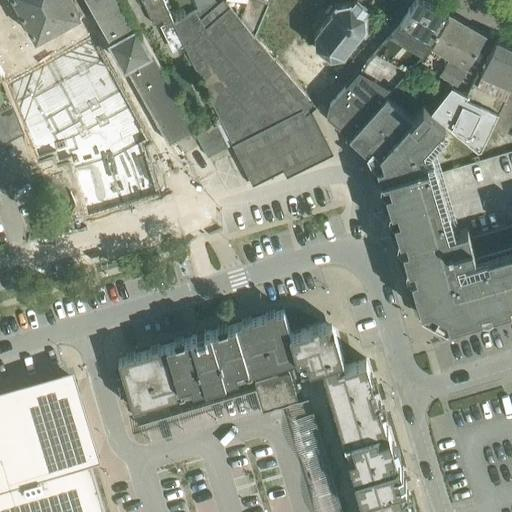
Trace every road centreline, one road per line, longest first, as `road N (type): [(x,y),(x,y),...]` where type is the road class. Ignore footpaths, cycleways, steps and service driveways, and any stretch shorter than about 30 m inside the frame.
road 1 (unclassified): [(410,396),(375,277),(342,257),(0,354)]
road 2 (unclassified): [(410,396),(441,511)]
